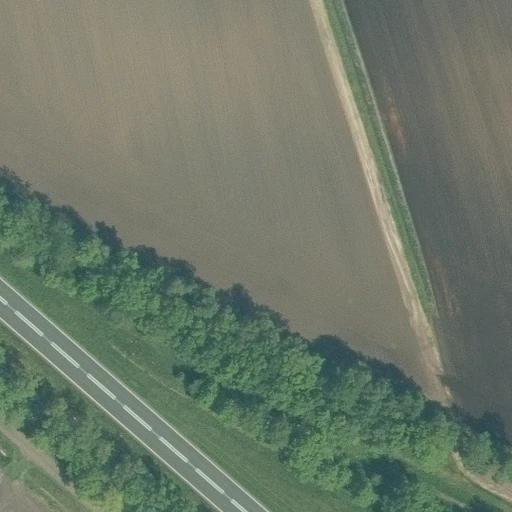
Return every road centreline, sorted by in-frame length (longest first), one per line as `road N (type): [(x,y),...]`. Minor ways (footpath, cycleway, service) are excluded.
road 1 (track): [(511,490),(473,471),(457,441),(318,0)]
road 2 (trunk): [(243,511),(0,299)]
road 3 (unclassified): [(102,511),(0,422)]
